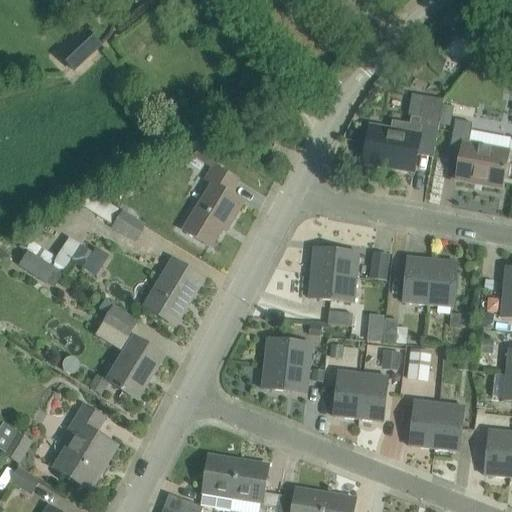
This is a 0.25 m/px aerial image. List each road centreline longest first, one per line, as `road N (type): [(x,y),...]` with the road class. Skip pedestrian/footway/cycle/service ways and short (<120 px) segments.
road 1 (residential): [(491,511),(190,390)]
road 2 (residential): [(190,390),(294,192)]
road 3 (residential): [(511,234),(294,192)]
road 4 (unclassified): [(326,127),(348,89),(433,0)]
road 5 (unclassified): [(326,127),(218,0)]
road 6 (residential): [(126,511),(190,390)]
